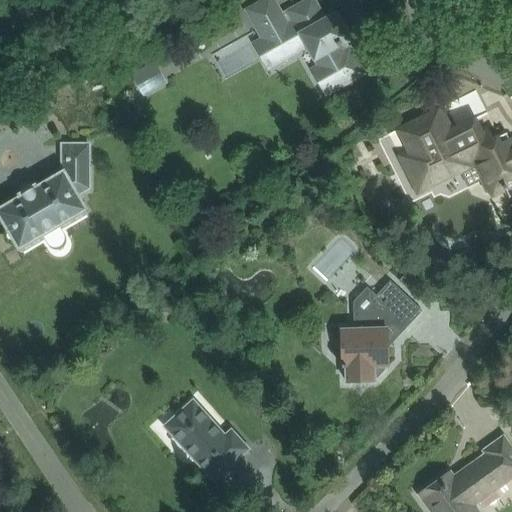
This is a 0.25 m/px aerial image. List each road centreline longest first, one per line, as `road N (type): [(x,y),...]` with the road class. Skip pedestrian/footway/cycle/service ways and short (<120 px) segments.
road 1 (residential): [(314,511),(422,409),(511,305)]
road 2 (residential): [(0,389),(82,511)]
road 3 (residential): [(511,80),(443,56),(425,36),(415,0)]
